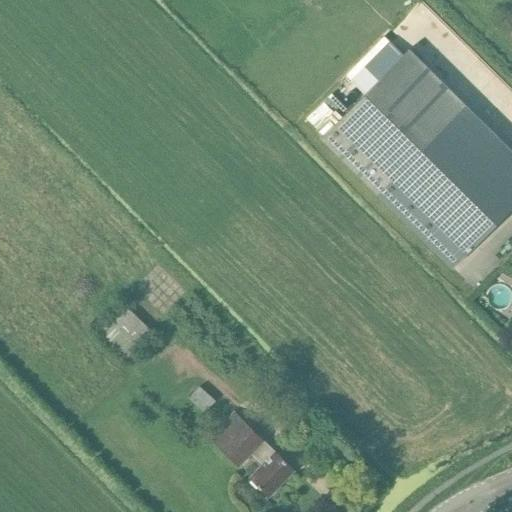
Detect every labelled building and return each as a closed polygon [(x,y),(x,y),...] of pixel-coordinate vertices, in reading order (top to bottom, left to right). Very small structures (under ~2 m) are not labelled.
[(399,19),(409,41),(436,29),(426,7),(399,19)] [(511,208),(511,150),(409,49),(342,117),(335,110),(327,117),(335,125),(321,139),(452,269),(511,208)] [(511,117),(511,91),(495,76),(482,90),(511,117)] [(127,360),(152,332),(124,305),(98,333),(127,360)] [(188,398),(204,413),(215,400),(199,386),(188,398)] [(295,470),(276,451),(233,411),(207,438),(238,468),(251,455),(262,465),(250,478),(269,497),(295,470)]
